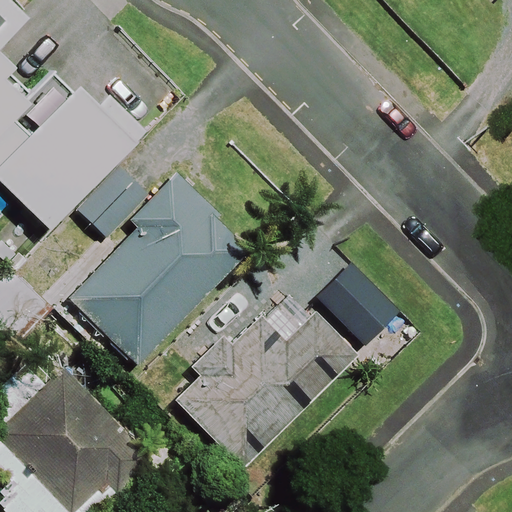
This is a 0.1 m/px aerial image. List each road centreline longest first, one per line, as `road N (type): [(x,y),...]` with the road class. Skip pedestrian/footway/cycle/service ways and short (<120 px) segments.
road 1 (residential): [(511,282),(247,0)]
road 2 (residential): [(511,394),(388,511)]
